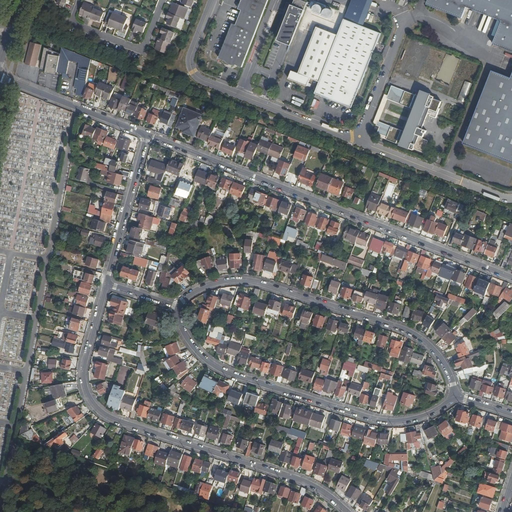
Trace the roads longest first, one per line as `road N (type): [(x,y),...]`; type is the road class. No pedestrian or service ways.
road 1 (residential): [(106,283),(83,370),(96,407),(304,482),(346,511)]
road 2 (residential): [(511,277),(147,135)]
road 3 (residential): [(179,306),(192,347),(233,375),(390,420),(429,413),(454,395)]
road 4 (residential): [(454,395),(443,361),(401,327),(249,281),(201,288),(179,306)]
road 5 (unclassified): [(357,139),(199,79),(191,54),(212,0)]
road 6 (unclassified): [(511,198),(357,139)]
road 7 (residential): [(147,135),(0,76)]
road 8 (residential): [(147,135),(106,283)]
road 9 (residential): [(163,0),(140,48),(76,24),(79,0)]
road 10 (unclassified): [(357,139),(405,20)]
